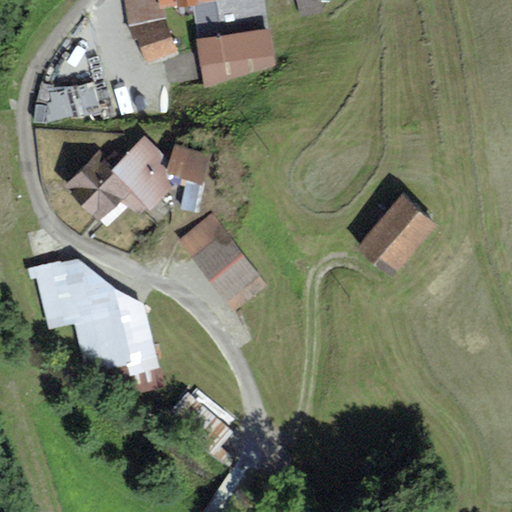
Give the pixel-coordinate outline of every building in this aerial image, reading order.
[(266,0),(122,0),(126,33),(169,24),(168,7),(193,6),(204,90),(277,59),(266,0)] [(167,35),(132,48),(140,73),(176,60),(167,35)] [(101,150),(70,189),(103,226),(135,198),(153,218),(187,181),(211,189),(215,166),(186,144),(169,155),(150,135),(121,166),(101,150)] [(414,197),(366,252),(399,279),(446,224),(414,197)] [(217,222),(181,247),(230,318),(266,293),(217,222)] [(82,265),(33,273),(46,333),(77,326),(85,379),(104,377),(107,391),(163,380),(148,306),(107,286),(82,265)] [(213,444),(232,424),(190,384),(171,405),(213,444)]
